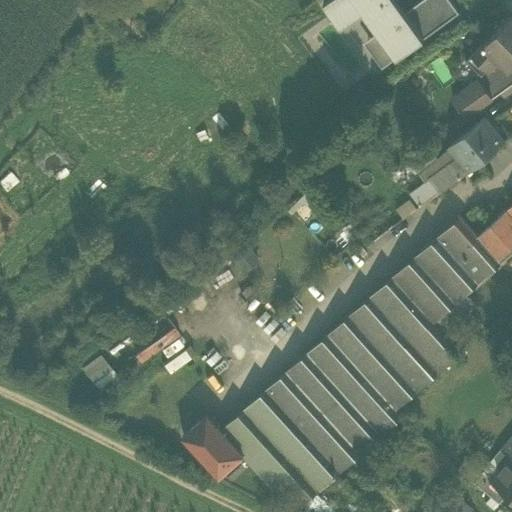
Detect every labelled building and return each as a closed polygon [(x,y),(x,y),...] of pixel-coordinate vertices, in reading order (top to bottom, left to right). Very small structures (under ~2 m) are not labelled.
[(397,56),(424,37),(405,11),(397,0),(325,0),(323,2),(341,25),(363,9),(378,30),(397,56)] [(419,0),(405,11),(424,37),(459,11),(451,0),(419,0)] [(468,58),(482,73),(499,55),(511,67),(511,65),(511,14),(485,41),(468,58)] [(397,56),(378,30),(364,41),(382,67),(397,56)] [(454,98),(468,118),(492,100),(478,81),(454,98)] [(457,169),(462,176),(471,169),(505,141),(504,141),(484,117),(450,146),(451,146),(465,163),(457,169)] [(409,161),(418,172),(437,156),(429,146),(409,161)] [(418,172),(425,181),(426,180),(430,184),(433,182),(440,192),(462,176),(457,169),(465,163),(451,146),(441,154),(437,156),(418,172)] [(426,180),(425,181),(409,192),(420,206),(440,192),(433,182),(430,184),(426,180)] [(403,218),(417,208),(409,198),(396,207),(403,218)] [(511,202),(477,234),(500,262),(511,249),(511,202)] [(433,321),(500,262),(477,234),(459,214),(221,428),(244,453),(243,454),(294,511),(403,414),(397,408),(460,351),(433,321)] [(82,365),(98,391),(120,378),(105,352),(82,365)] [(219,475),(243,454),(244,453),(221,428),(208,413),(184,435),(219,475)] [(511,435),(502,448),(511,457),(511,435)] [(511,497),(511,457),(502,448),(484,469),(494,478),(500,483),(498,485),(508,493),(511,497)] [(474,481),(499,503),(508,493),(498,485),(500,483),(494,478),(484,469),(474,481)]
